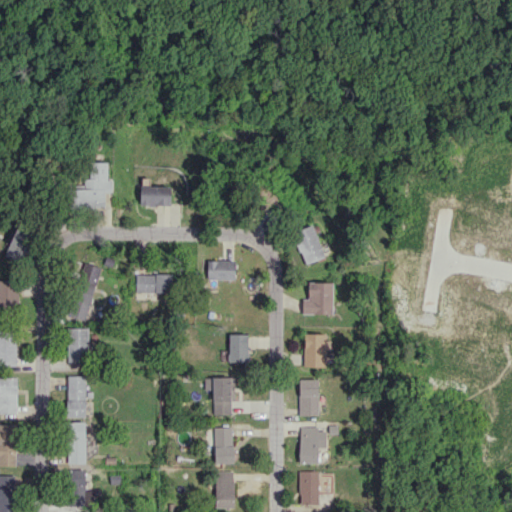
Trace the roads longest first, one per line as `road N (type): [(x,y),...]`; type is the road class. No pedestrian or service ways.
road 1 (residential): [(37,511),(36,363),(57,248),(72,237),(224,237),(267,245)]
road 2 (residential): [(267,245),(274,258),(276,511)]
